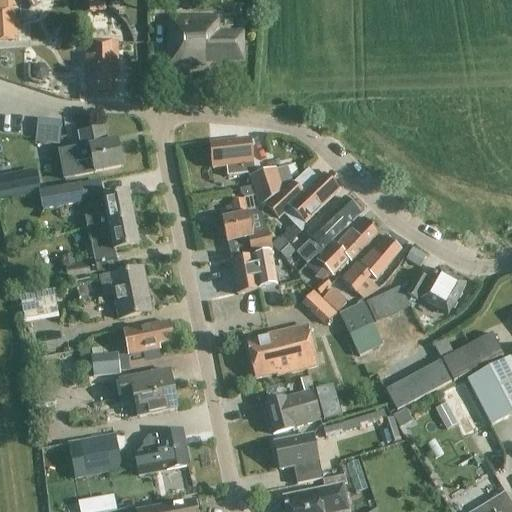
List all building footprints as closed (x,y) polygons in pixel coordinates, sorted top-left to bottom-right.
[(106,12),(103,0),(81,0),(84,15),(106,12)] [(13,1),(0,1),(0,11),(13,11),(13,1)] [(242,34),(218,35),(218,18),(169,19),(168,44),(169,68),(206,67),(205,61),(217,61),(217,62),(243,61),(242,34)] [(89,85),(89,96),(111,96),(111,69),(117,69),(117,45),(85,45),(85,85),(89,85)] [(34,143),(59,146),(61,122),(37,120),(34,143)] [(71,166),(74,179),(122,169),(117,142),(106,144),(103,128),(79,133),(83,150),(89,149),(92,162),(71,166)] [(253,178),(251,165),(249,141),(210,145),(213,170),(226,168),(227,179),(248,176),(248,179),(253,178)] [(259,209),(283,193),(275,170),(253,178),(248,179),(251,188),(259,209)] [(5,197),(37,190),(34,173),(1,180),(5,197)] [(322,176),(289,207),(305,224),(338,192),(322,176)] [(88,203),(87,200),(103,196),(100,182),(84,185),(84,184),(38,193),(42,212),(88,203)] [(270,219),(279,212),(281,214),(300,194),(292,185),(283,193),(271,204),(272,204),(264,212),(270,219)] [(221,220),(226,244),(252,239),(257,238),(268,235),(259,209),(251,188),(239,191),(240,197),(245,200),(243,200),(243,202),(242,202),(240,202),(232,204),(235,217),(221,220)] [(85,219),(87,230),(133,221),(128,195),(103,200),(106,214),(85,219)] [(306,234),(323,252),(330,245),(329,244),(359,215),(344,199),(306,234)] [(317,263),(332,277),(348,261),(350,263),(378,234),(363,220),(336,248),(333,246),(317,263)] [(97,280),(96,273),(117,269),(114,252),(138,247),(133,221),(87,230),(93,260),(64,266),(68,285),(97,280)] [(270,247),(278,255),(280,256),(284,251),(283,250),(300,234),(296,230),(282,243),(278,240),(270,247)] [(400,252),(384,238),(359,268),(356,265),(341,282),(355,295),(371,277),(376,281),(400,252)] [(250,256),(270,251),(268,239),(247,243),(250,256)] [(405,260),(419,269),(426,258),(412,249),(405,260)] [(231,262),(238,295),(277,288),(270,255),(253,258),(231,262)] [(417,277),(405,296),(417,302),(419,298),(421,299),(420,300),(448,316),(465,286),(438,270),(430,284),(417,277)] [(143,271),(100,279),(103,297),(113,295),(118,320),(151,314),(143,271)] [(325,280),(314,289),(320,296),(330,287),(325,280)] [(375,324),(409,309),(399,289),(365,303),(375,324)] [(346,304),(331,290),(322,300),(337,314),(346,304)] [(34,295),(20,298),(23,317),(38,314),(34,295)] [(362,305),(338,316),(358,358),(382,348),(362,305)] [(168,323),(123,332),(128,358),(159,351),(158,347),(173,343),(168,323)] [(268,337),(269,339),(247,345),(256,381),(277,376),(277,378),(317,368),(306,327),(268,337)] [(491,335),(454,355),(446,341),(434,347),(441,361),(453,382),(502,356),(491,335)] [(89,349),(93,379),(119,376),(117,355),(98,357),(97,348),(89,349)] [(466,378),(490,428),(511,416),(511,363),(509,356),(466,378)] [(396,413),(450,384),(439,363),(385,392),(396,413)] [(169,371),(119,382),(123,401),(134,398),(139,419),(177,411),(169,371)] [(264,406),(273,436),(319,422),(307,379),(301,381),(304,395),(264,406)] [(52,390),(34,392),(38,412),(56,410),(52,390)] [(325,441),(385,422),(382,411),(322,431),(325,441)] [(188,468),(181,432),(149,439),(149,440),(133,457),(138,478),(156,474),(188,468)] [(114,436),(79,443),(86,479),(121,472),(114,436)] [(312,436),(274,444),(280,472),(294,469),(298,486),(321,481),(312,436)] [(347,511),(343,487),(284,499),(286,511),(347,511)] [(511,511),(511,507),(505,496),(486,507),(489,511),(511,511)] [(100,511),(98,499),(77,503),(78,511),(100,511)] [(196,511),(195,502),(139,511),(196,511)]
